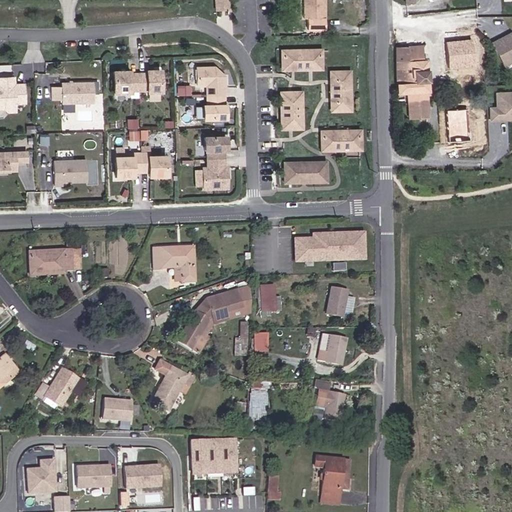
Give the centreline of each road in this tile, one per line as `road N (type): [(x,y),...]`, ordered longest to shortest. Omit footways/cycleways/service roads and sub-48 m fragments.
road 1 (residential): [(260,212),(249,50),(217,32),(180,25),(0,36)]
road 2 (residential): [(386,207),(381,511)]
road 3 (residential): [(178,511),(174,458),(165,447),(102,440),(19,448),(5,511)]
road 4 (residential): [(260,212),(0,223)]
road 5 (residential): [(386,207),(379,0)]
road 6 (residential): [(55,339),(135,351),(150,333),(141,307),(120,300)]
road 7 (residential): [(386,207),(260,212)]
